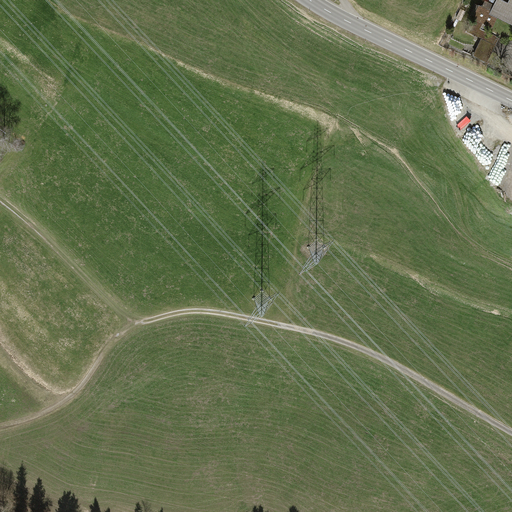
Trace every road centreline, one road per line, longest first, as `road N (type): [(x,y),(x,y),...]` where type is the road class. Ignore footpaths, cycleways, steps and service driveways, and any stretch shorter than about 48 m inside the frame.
road 1 (track): [(134,326),(210,312),(330,338),(511,433)]
road 2 (tertiary): [(309,0),(511,99)]
road 3 (track): [(0,200),(134,326)]
